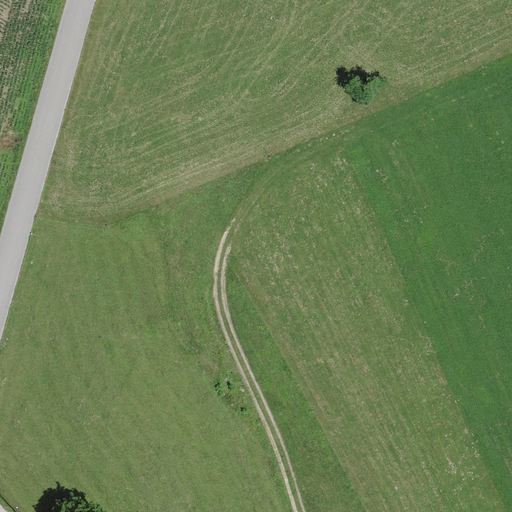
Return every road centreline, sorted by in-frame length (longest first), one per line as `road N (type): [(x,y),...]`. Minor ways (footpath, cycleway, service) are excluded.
road 1 (track): [(298,511),(218,302),(222,252),(245,204),(306,152)]
road 2 (tertiary): [(0,297),(83,0)]
